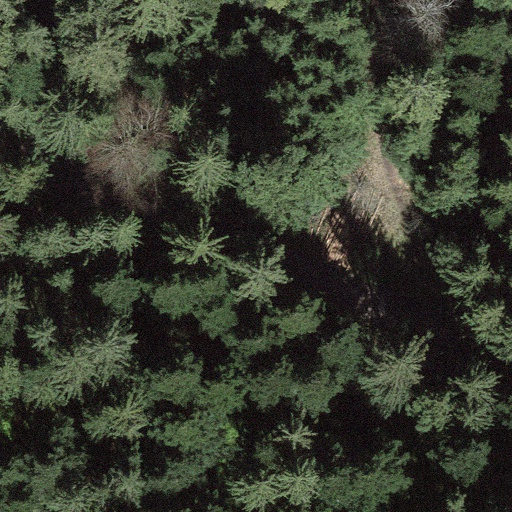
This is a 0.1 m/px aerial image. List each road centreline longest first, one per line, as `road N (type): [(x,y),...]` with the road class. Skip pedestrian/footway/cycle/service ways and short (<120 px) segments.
road 1 (track): [(0,150),(372,290),(511,374)]
road 2 (track): [(503,370),(411,248),(346,39),(350,0)]
